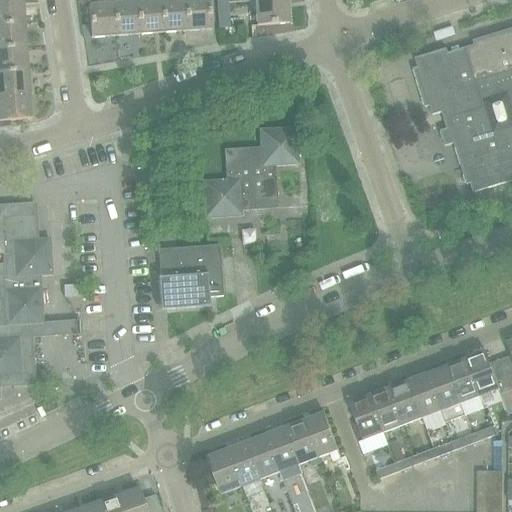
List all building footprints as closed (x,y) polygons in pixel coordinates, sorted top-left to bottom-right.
[(0,2),(0,26),(24,24),(22,0),(0,2)] [(184,0),(181,0),(161,2),(163,33),(187,31),(184,0)] [(209,0),(184,0),(187,31),(211,30),(209,0)] [(289,24),(287,0),(278,0),(255,2),(257,26),(289,24)] [(161,2),(138,3),(140,35),(163,33),(161,2)] [(138,3),(114,5),(117,37),(140,35),(138,3)] [(227,4),(217,5),(219,29),(229,28),(227,4)] [(92,39),(117,37),(114,5),(90,7),(91,26),(92,38),(92,39)] [(432,31),(450,27),(447,17),(430,22),(432,31)] [(0,26),(0,50),(26,48),(24,24),(0,26)] [(91,26),(81,26),(83,39),(92,39),(92,38),(91,26)] [(511,29),(471,42),(472,47),(447,54),(446,50),(414,59),(432,116),(441,113),(446,130),(440,132),(444,147),(453,144),(466,186),(471,184),(473,193),(511,181),(511,29)] [(0,50),(0,74),(28,72),(26,48),(0,50)] [(0,74),(0,97),(30,96),(28,72),(0,74)] [(0,122),(31,120),(30,96),(0,97),(0,122)] [(274,167),(298,166),(296,129),(259,131),(260,155),(237,157),(237,150),(224,151),(226,181),(203,183),(205,219),(242,217),(241,205),(265,204),(264,197),(276,197),(274,167)] [(0,376),(22,375),(19,338),(18,326),(43,324),(39,276),(51,276),(48,239),(22,241),(21,217),(0,218),(0,376)] [(242,245),(255,244),(255,231),(242,232),(242,245)] [(218,246),(158,250),(159,277),(157,278),(159,311),(209,308),(208,298),(222,297),(218,246)] [(75,286),(63,287),(63,297),(76,296),(76,291),(75,286)] [(96,323),(95,299),(75,300),(76,324),(96,323)] [(511,358),(511,363),(503,367),(511,390),(511,341),(506,344),(511,358)] [(485,352),(466,359),(480,398),(499,391),(501,395),(511,390),(503,367),(492,371),(485,352)] [(466,359),(446,367),(461,405),(480,398),(466,359)] [(446,367),(427,374),(442,413),(445,422),(464,415),(446,367)] [(427,374),(408,381),(422,420),(442,413),(427,374)] [(408,381),(388,389),(403,427),(422,420),(408,381)] [(388,389),(369,396),(384,435),(403,427),(388,389)] [(364,442),(384,435),(369,396),(349,403),(364,442)] [(324,413),(304,421),(319,459),(339,452),(324,413)] [(304,421),(284,428),(299,467),(310,463),(312,467),(321,464),(319,459),(304,421)] [(284,428),(266,435),(280,474),(283,482),(302,475),(299,467),(284,428)] [(492,428),(472,435),(475,444),(495,436),(492,428)] [(266,435),(246,443),(261,481),(280,474),(266,435)] [(472,435),(453,443),(456,451),(475,444),(472,435)] [(246,443),(227,450),(241,489),(261,481),(246,443)] [(397,443),(388,446),(395,465),(404,461),(397,443)] [(453,443),(434,450),(437,458),(456,451),(453,443)] [(222,496),(241,489),(227,450),(207,458),(222,496)] [(434,450),(415,457),(418,466),(437,458),(434,450)] [(404,461),(395,465),(398,473),(418,466),(415,457),(404,461)] [(395,465),(376,472),(379,481),(398,473),(395,465)] [(477,473),(477,485),(503,485),(503,473),(477,473)] [(477,485),(477,497),(503,497),(503,485),(477,485)] [(137,488),(117,495),(123,511),(160,511),(155,495),(141,500),(137,488)] [(123,511),(117,495),(98,501),(101,511),(123,511)] [(477,497),(477,509),(503,509),(503,497),(477,497)] [(101,511),(98,501),(78,509),(78,511),(101,511)]
